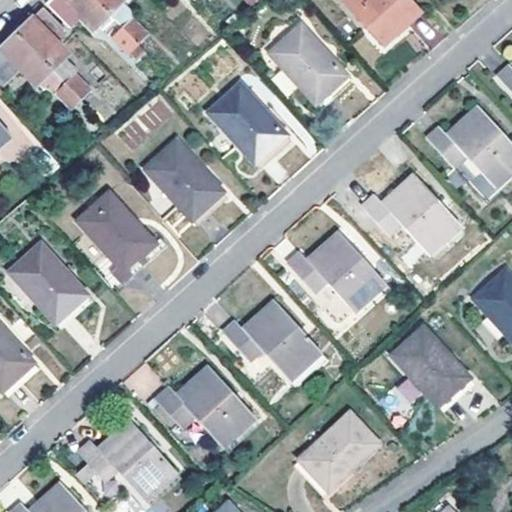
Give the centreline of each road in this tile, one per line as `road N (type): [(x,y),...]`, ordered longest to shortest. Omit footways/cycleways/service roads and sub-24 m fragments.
road 1 (residential): [(0,471),(511,7)]
road 2 (residential): [(376,511),(511,420)]
